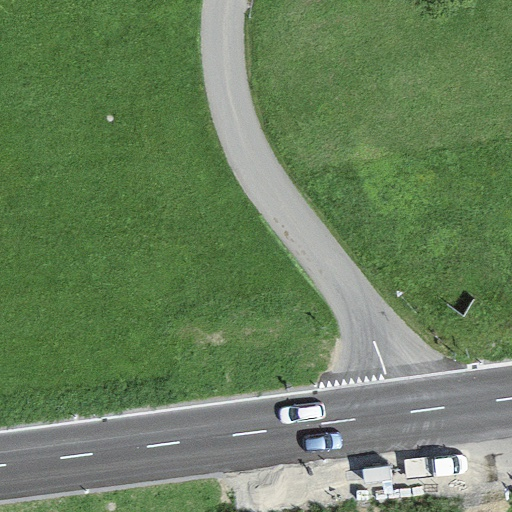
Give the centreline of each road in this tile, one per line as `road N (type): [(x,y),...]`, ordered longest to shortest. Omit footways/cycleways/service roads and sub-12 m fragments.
road 1 (residential): [(394,413),(375,341),(346,286),(273,191),(237,124),(224,59),(226,0)]
road 2 (secondary): [(394,413),(0,463)]
